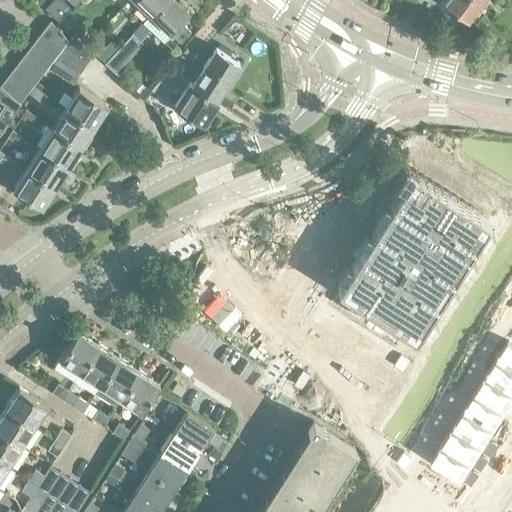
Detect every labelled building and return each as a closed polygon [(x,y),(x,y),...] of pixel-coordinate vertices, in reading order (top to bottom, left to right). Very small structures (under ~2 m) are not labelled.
[(67,0),(51,0),(46,5),(60,18),(73,5),(67,0)] [(122,43),(119,46),(104,61),(110,67),(113,65),(116,68),(142,42),(140,40),(151,29),(164,41),(170,34),(180,43),(191,30),(181,20),(189,12),(176,0),(164,0),(150,14),(135,29),(122,43)] [(150,14),(164,0),(135,0),(150,14)] [(444,0),(467,17),(479,0),(444,0)] [(82,23),(69,10),(60,19),(74,32),(82,23)] [(70,37),(56,26),(51,20),(42,32),(62,48),(63,46),(70,37)] [(116,38),(122,43),(135,29),(130,24),(116,38)] [(62,48),(42,32),(33,42),(54,58),(55,57),(62,48)] [(94,52),(86,44),(73,34),(70,37),(63,46),(87,62),(94,52)] [(106,45),(95,35),(86,44),(94,52),(104,61),(119,46),(112,39),(106,45)] [(54,58),(33,42),(25,53),(45,69),(48,66),(54,58)] [(87,62),(63,46),(62,48),(55,57),(80,73),(87,62)] [(216,47),(192,83),(216,98),(240,62),(216,47)] [(187,48),(169,69),(178,77),(196,57),(187,48)] [(45,69),(25,53),(17,64),(37,80),(45,69)] [(80,73),(55,57),(54,58),(48,66),(74,82),(80,73)] [(37,80),(17,64),(8,75),(29,91),(34,84),(37,80)] [(178,77),(169,69),(151,89),(161,97),(178,77)] [(29,91),(8,75),(0,85),(10,94),(20,102),(28,92),(29,91)] [(139,91),(145,85),(139,79),(133,85),(139,91)] [(219,100),(216,98),(192,83),(190,82),(175,106),(203,124),(219,100)] [(34,84),(29,91),(28,92),(38,99),(44,92),(34,84)] [(79,86),(66,106),(94,125),(108,104),(79,86)] [(20,102),(10,94),(0,110),(0,131),(2,132),(20,102)] [(66,106),(53,127),(82,145),(94,125),(66,106)] [(20,116),(31,123),(36,115),(25,108),(20,116)] [(53,127),(40,147),(69,165),(82,145),(53,127)] [(12,129),(8,137),(18,143),(23,135),(12,129)] [(63,174),(69,165),(40,147),(27,167),(56,185),(59,187),(66,176),(63,174)] [(0,173),(4,167),(11,171),(18,161),(0,148),(0,173)] [(56,185),(27,167),(14,188),(42,206),(56,185)] [(414,336),(489,220),(412,170),(337,286),(414,336)] [(59,358),(80,371),(99,343),(78,329),(59,358)] [(511,340),(508,338),(497,356),(511,366),(511,340)] [(80,371),(101,384),(119,356),(99,343),(80,371)] [(101,384),(121,397),(139,369),(119,356),(101,384)] [(511,366),(497,356),(486,374),(511,390),(511,366)] [(139,369),(121,397),(141,411),(160,382),(139,369)] [(511,390),(486,374),(475,391),(507,411),(511,402),(511,390)] [(52,392),(63,399),(69,389),(58,382),(52,392)] [(19,385),(6,406),(35,424),(48,404),(19,385)] [(475,391),(464,408),(496,428),(507,411),(475,391)] [(72,404),(82,411),(88,402),(78,395),(72,404)] [(6,406),(0,414),(0,430),(21,444),(35,424),(6,406)] [(92,417),(103,424),(108,415),(98,408),(92,417)] [(464,408),(453,425),(485,445),(496,428),(464,408)] [(187,410),(174,431),(200,448),(214,428),(187,410)] [(313,511),(355,447),(313,420),(253,511),(313,511)] [(118,421),(113,430),(123,437),(129,428),(118,421)] [(133,433),(143,438),(149,428),(140,422),(133,433)] [(453,425),(442,442),(474,463),(485,445),(453,425)] [(61,427),(54,438),(64,444),(70,433),(61,427)] [(0,430),(0,459),(8,465),(21,444),(0,430)] [(174,431),(161,450),(188,468),(200,448),(174,431)] [(143,439),(133,433),(121,452),(131,459),(143,439)] [(64,444),(54,438),(48,449),(57,454),(64,444)] [(442,442),(430,461),(462,481),(474,463),(442,442)] [(161,450),(148,470),(175,487),(188,468),(161,450)] [(0,459),(0,477),(8,465),(0,459)] [(108,472),(118,477),(124,467),(115,461),(108,472)] [(37,484),(47,490),(60,470),(50,464),(44,473),(37,484)] [(503,467),(497,478),(505,483),(511,473),(503,467)] [(30,495),(37,484),(44,473),(35,468),(21,489),(30,495)] [(60,470),(47,490),(57,497),(70,477),(60,470)] [(148,470),(135,490),(162,507),(175,487),(148,470)] [(118,477),(108,472),(105,478),(114,483),(118,477)] [(57,497),(67,503),(80,483),(70,477),(57,497)] [(497,478),(490,488),(499,493),(505,483),(497,478)] [(80,483),(67,503),(77,510),(90,490),(80,483)] [(47,490),(37,484),(30,495),(24,504),(34,510),(47,490)] [(34,510),(36,511),(46,511),(57,497),(47,490),(34,510)] [(135,490),(123,509),(126,511),(159,511),(162,507),(135,490)] [(46,511),(60,511),(67,503),(57,497),(46,511)] [(89,501),(83,511),(84,511),(95,511),(98,507),(89,501)] [(75,511),(77,510),(67,503),(60,511),(75,511)]
